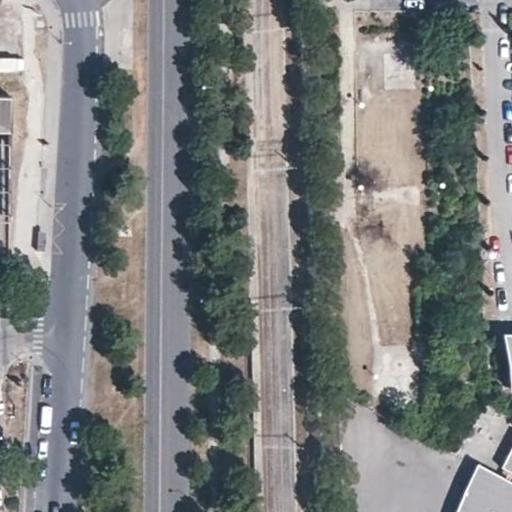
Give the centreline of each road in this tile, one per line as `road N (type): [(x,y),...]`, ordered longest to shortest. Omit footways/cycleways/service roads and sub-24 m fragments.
road 1 (residential): [(59,511),(83,0)]
road 2 (secondary): [(167,0),(163,511)]
